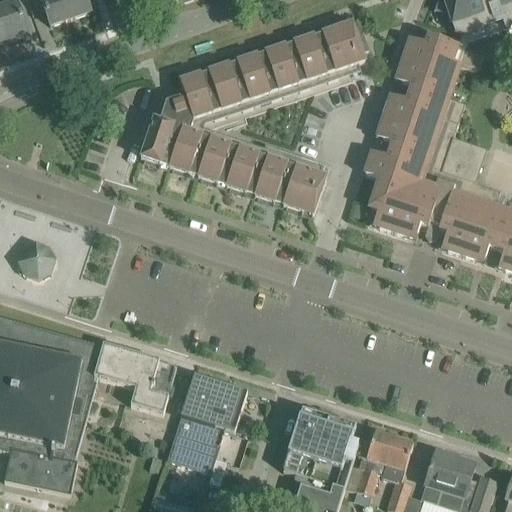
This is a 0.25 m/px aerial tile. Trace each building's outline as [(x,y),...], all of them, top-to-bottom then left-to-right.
[(12,0),(0,0),(0,45),(12,42),(12,43),(27,37),(21,18),(17,6),(15,7),(12,0)] [(55,0),(42,4),(51,29),(91,16),(85,0),(55,0)] [(106,0),(110,9),(137,0),(106,0)] [(511,0),(442,0),(455,37),(466,40),(471,39),(470,37),(489,31),(487,26),(501,22),(506,35),(509,34),(511,32),(511,0)] [(337,76),(366,66),(363,57),(369,55),(362,34),(356,36),(353,27),(351,28),(353,33),(344,36),(342,31),(322,37),(324,43),(316,45),(314,40),(294,47),(296,52),(287,55),(286,49),(266,56),(267,62),(259,65),(257,59),(237,66),(239,71),(231,74),(229,69),(209,75),(211,81),(202,84),(200,78),(180,85),(185,100),(166,106),(160,125),(154,124),(148,142),(149,143),(149,144),(148,144),(141,163),(161,169),(163,164),(171,167),(170,172),(190,179),(191,174),(200,176),(198,182),(218,188),(220,183),(228,186),(227,191),(247,198),(248,193),(257,196),(255,201),(275,208),(277,202),(285,205),(283,210),(313,220),(327,181),(322,180),(325,170),(266,150),(262,160),(255,157),(257,151),(237,144),(235,151),(227,148),(229,141),(208,134),(206,141),(190,136),(194,124),(213,118),(215,124),(225,121),(223,114),(241,108),(243,115),(254,111),(251,105),(269,99),(272,105),(282,102),(280,95),(298,89),(300,96),(311,92),(308,86),(326,79),(329,86),(339,83),(337,76)] [(427,49),(417,46),(415,52),(409,50),(404,65),(448,80),(458,51),(430,42),(427,49)] [(484,60),(466,54),(460,70),(478,76),(484,60)] [(399,80),(405,82),(402,88),(413,92),(411,98),(439,108),(448,80),(404,65),(399,80)] [(408,106),(397,103),(395,109),(390,107),(385,120),(430,135),(435,120),(439,108),(411,98),(408,106)] [(442,123),(435,120),(430,135),(420,164),(410,193),(444,204),(476,215),(506,225),(511,227),(511,217),(496,212),(501,196),(470,185),(481,151),(454,142),(465,108),(449,103),(442,123)] [(380,137),(385,139),(383,145),(394,148),(391,155),(420,164),(430,135),(385,120),(380,137)] [(376,165),(371,163),(365,179),(371,181),(380,184),(410,193),(420,164),(391,155),(389,163),(378,159),(376,165)] [(379,214),(376,224),(381,226),(379,232),(395,237),(410,193),(380,184),(371,211),(379,214)] [(444,204),(410,193),(395,237),(410,242),(412,237),(418,238),(421,228),(429,231),(438,204),(443,206),(444,204)] [(449,208),(443,206),(438,204),(429,231),(428,234),(439,237),(440,235),(439,234),(449,208)] [(444,204),(443,206),(449,208),(439,234),(440,235),(447,237),(444,247),(450,249),(448,255),(461,259),(476,215),(444,204)] [(356,207),(353,218),(359,220),(363,209),(356,207)] [(506,225),(476,215),(461,259),(478,265),(480,260),(486,262),(490,251),(497,254),(506,225)] [(511,276),(511,227),(506,225),(497,254),(504,256),(501,267),(507,268),(505,274),(511,276)] [(50,251),(35,247),(23,253),(18,267),(25,281),(39,284),(52,277),(56,264),(50,251)] [(0,454),(11,458),(5,486),(71,500),(78,467),(75,466),(99,383),(94,381),(103,351),(62,340),(0,321),(0,454)] [(94,381),(99,383),(136,393),(131,410),(163,420),(177,370),(160,365),(104,349),(103,351),(94,381)] [(248,397),(195,380),(167,465),(212,479),(225,435),(235,438),(248,397)] [(302,414),(283,475),(302,481),(308,483),(305,492),(299,491),(292,511),(337,511),(344,494),(351,471),(344,469),(350,450),(356,431),(302,414)] [(365,444),(359,462),(363,462),(360,471),(381,478),(384,479),(383,482),(396,486),(401,488),(401,487),(405,476),(408,468),(414,449),(409,448),(407,444),(396,440),(393,443),(376,437),(374,442),(373,446),(365,444)] [(171,445),(164,443),(162,451),(169,453),(171,445)] [(430,476),(421,505),(424,506),(437,510),(444,511),(490,511),(492,507),(498,488),(481,483),(479,487),(471,484),(476,469),(436,457),(435,461),(430,476)] [(350,478),(345,492),(357,496),(373,502),(381,478),(360,471),(360,472),(353,470),(350,478)] [(396,486),(387,511),(406,511),(410,501),(409,501),(413,490),(401,487),(401,488),(396,486)] [(161,493),(155,511),(196,511),(199,504),(161,493)]
